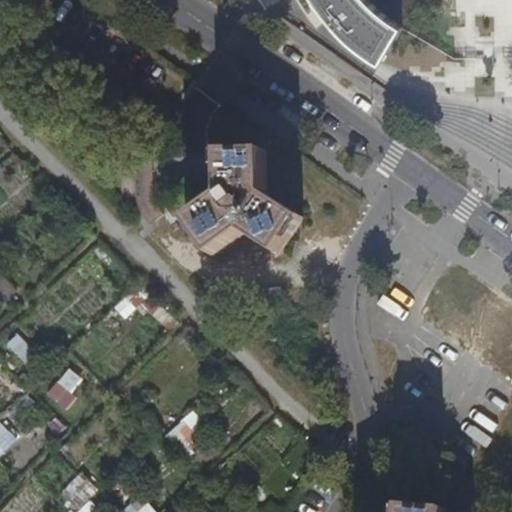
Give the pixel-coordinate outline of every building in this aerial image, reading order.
[(405,71),(433,41),(406,29),(384,16),(367,2),(365,0),(317,0),(327,14),(353,41),(379,59),(405,71)] [(153,218),(166,208),(152,152),(137,152),(140,173),(153,218)] [(191,222),(216,255),(246,231),(280,253),(302,218),(267,193),(266,152),(225,153),(226,186),(225,195),(191,222)] [(123,319),(144,302),(134,290),(114,307),(123,319)] [(24,364),(35,353),(16,333),(4,343),(24,364)] [(66,415),(78,401),(55,381),(43,394),(66,415)] [(163,436),(182,456),(210,431),(191,410),(163,436)] [(278,463),(295,478),(311,461),(294,446),(278,463)] [(77,473),(57,499),(74,511),(75,511),(95,487),(77,473)] [(444,511),(445,511),(436,510),(439,495),(411,492),(393,481),(386,491),(384,494),(404,506),(402,511),(444,511)] [(153,511),(140,495),(121,509),(123,511),(153,511)]
